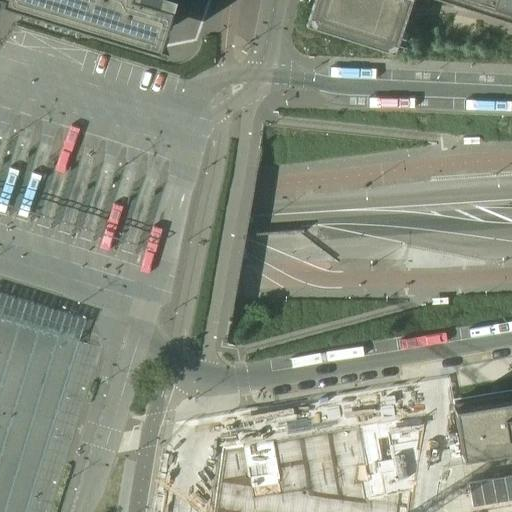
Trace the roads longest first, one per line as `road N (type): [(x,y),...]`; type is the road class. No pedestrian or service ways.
road 1 (secondary): [(0,269),(510,242)]
road 2 (unclassified): [(205,377),(266,382),(511,339)]
road 3 (residential): [(261,78),(205,377)]
road 4 (secondary): [(256,211),(0,230)]
road 5 (secondary): [(256,211),(510,242)]
road 6 (secondary): [(511,197),(256,211)]
road 7 (unclassified): [(511,92),(261,78)]
